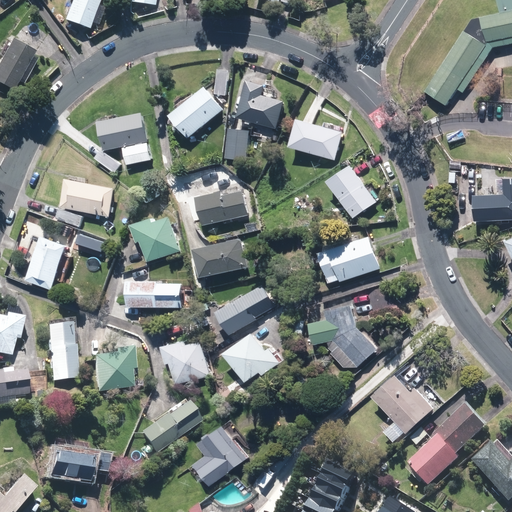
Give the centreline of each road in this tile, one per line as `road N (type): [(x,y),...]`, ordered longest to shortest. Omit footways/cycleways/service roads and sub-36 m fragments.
road 1 (residential): [(0,196),(56,99),(106,61),(183,31),(240,30),(297,45),(354,77)]
road 2 (residential): [(354,77),(396,132),(447,292),(511,371)]
